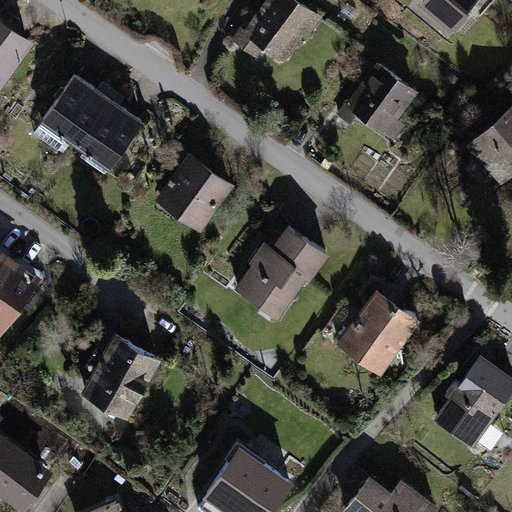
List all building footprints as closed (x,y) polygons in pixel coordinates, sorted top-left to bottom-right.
[(310,0),(269,0),(251,26),(293,56),(325,11),(310,0)] [(478,0),(433,0),(433,1),(463,22),(478,0)] [(0,74),(10,81),(37,41),(0,16),(0,74)] [(424,86),(378,56),(346,105),(391,134),(424,86)] [(117,165),(149,114),(80,70),(48,121),(117,165)] [(511,173),(511,107),(478,138),(511,174),(511,173)] [(236,180),(196,153),(162,201),(202,229),(236,180)] [(316,281),(338,248),(296,220),(279,245),(268,238),(238,282),(281,310),(305,274),(316,281)] [(0,334),(4,337),(49,277),(0,240),(0,334)] [(425,315),(385,286),(346,340),(386,369),(425,315)] [(139,411),(169,355),(121,330),(91,386),(139,411)] [(511,395),(511,372),(487,353),(442,413),(479,440),(511,395)] [(0,489),(29,509),(58,467),(6,430),(0,438),(0,489)] [(241,447),(205,494),(229,511),(277,511),(296,485),(241,447)] [(445,511),(448,509),(408,477),(399,488),(376,469),(343,510),(345,511),(445,511)] [(131,511),(127,511),(122,498),(86,511),(141,511),(140,508),(131,511)]
